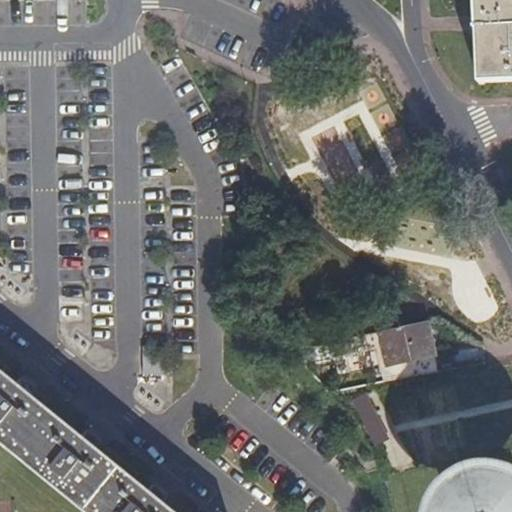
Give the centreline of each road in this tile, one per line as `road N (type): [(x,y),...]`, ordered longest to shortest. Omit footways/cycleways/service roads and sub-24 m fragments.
road 1 (residential): [(0,308),(256,511)]
road 2 (tertiary): [(451,135),(511,250)]
